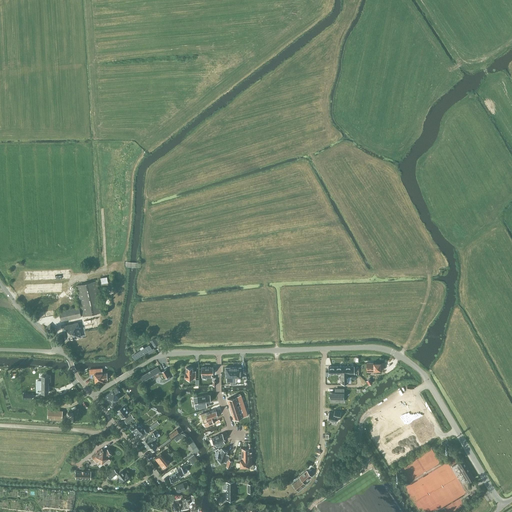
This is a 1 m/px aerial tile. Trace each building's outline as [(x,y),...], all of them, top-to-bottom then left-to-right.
[(61,322),(81,317),(103,312),(97,281),(76,286),(81,306),(79,307),(59,312),(61,322)] [(65,341),(81,337),(78,323),(62,326),(65,341)] [(149,345),(131,355),(135,361),(152,350),(149,345)] [(354,366),(329,367),(329,372),(329,374),(341,373),(341,383),(348,383),(348,373),(354,373),(354,366)] [(143,382),(160,372),(158,367),(140,377),(142,382),(143,382)] [(186,372),(185,372),(185,378),(186,378),(186,379),(193,379),(196,379),(196,371),(193,371),(193,367),(186,367),(186,372)] [(213,367),(201,367),(201,374),(202,374),(202,377),(211,377),(211,374),(213,374),(213,367)] [(102,369),(90,369),(90,371),(94,371),(95,373),(95,382),(104,381),(104,380),(108,380),(107,372),(103,373),(102,369)] [(161,372),(158,373),(159,375),(162,380),(165,378),(170,376),(166,369),(162,372),(161,372)] [(37,381),(37,389),(41,389),(41,393),(48,393),(48,381),(49,381),(50,381),(50,375),(41,375),(41,381),(37,381)] [(113,405),(119,400),(119,399),(115,394),(119,391),(117,387),(113,391),(106,396),(113,405)] [(329,392),(329,399),(330,399),(330,402),(339,402),(339,401),(343,401),(344,389),(336,389),(336,392),(329,392)] [(234,397),(227,399),(234,420),(248,416),(241,395),(240,394),(234,396),(234,397)] [(197,397),(193,397),(194,404),(195,404),(195,409),(203,408),(203,406),(207,405),(206,403),(211,402),(210,395),(197,397)] [(121,419),(125,416),(130,411),(128,408),(125,404),(123,406),(116,412),(121,419)] [(206,413),(201,415),(205,427),(209,425),(214,424),(213,421),(212,418),(218,416),(216,409),(206,413)] [(61,420),(61,411),(49,410),(48,419),(61,420)] [(330,412),(327,419),(336,423),(338,418),(339,419),(341,413),(335,411),(334,413),(330,412)] [(127,418),(124,420),(127,424),(134,418),(132,414),(127,418)] [(143,430),(138,422),(130,428),(136,436),(139,434),(141,437),(147,432),(144,429),(143,430)] [(176,429),(169,435),(172,439),(180,434),(176,429)] [(150,435),(142,441),(149,449),(150,448),(152,451),(157,448),(155,445),(152,441),(154,440),(157,437),(153,433),(150,435)] [(182,434),(175,440),(177,442),(180,439),(183,442),(187,438),(184,435),(182,434)] [(222,434),(212,438),(215,445),(216,447),(225,443),(224,441),(225,440),(222,434)] [(190,437),(186,440),(195,453),(199,451),(190,437)] [(242,454),(239,454),(239,459),(240,459),(249,459),(252,459),(252,452),(249,452),(249,448),(242,448),(242,454)] [(102,449),(92,457),(96,462),(99,460),(102,463),(104,465),(110,460),(108,458),(109,458),(108,457),(112,454),(108,449),(104,452),(102,449)] [(219,453),(217,459),(217,460),(224,462),(226,463),(229,455),(227,455),(228,451),(222,449),(220,453),(219,453)] [(159,463),(165,458),(161,453),(155,458),(159,463)] [(194,455),(188,459),(193,465),(198,461),(194,455)] [(165,458),(159,463),(164,468),(169,463),(165,458)] [(475,478),(464,460),(458,463),(459,466),(458,467),(459,469),(464,477),(465,478),(466,480),(465,480),(466,482),(468,481),(469,482),(475,478)] [(178,471),(170,477),(173,482),(182,476),(182,475),(185,473),(181,467),(177,470),(178,471)] [(110,479),(116,474),(113,470),(107,475),(110,479)] [(300,478),(293,484),(298,491),(306,485),(305,483),(312,477),(307,470),(299,477),(300,478)] [(91,479),(91,471),(76,471),(76,479),(91,479)] [(124,475),(122,472),(123,471),(122,471),(117,475),(124,484),(131,478),(126,473),(124,475)] [(186,490),(190,488),(187,481),(175,486),(178,491),(185,488),(186,490)] [(226,482),(223,482),(223,489),(226,489),(226,500),(234,500),(234,481),(226,481),(226,482)] [(195,505),(194,499),(189,500),(189,501),(187,502),(187,501),(179,503),(181,511),(189,511),(188,505),(190,505),(190,506),(195,505)]
